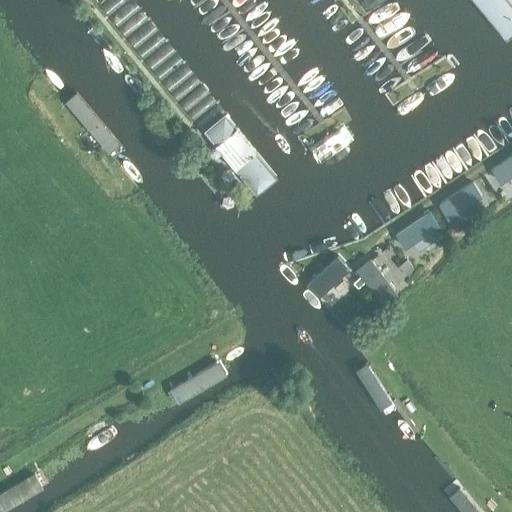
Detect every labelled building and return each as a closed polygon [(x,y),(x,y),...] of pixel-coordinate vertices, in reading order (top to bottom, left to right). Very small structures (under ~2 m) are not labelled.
[(511,0),(496,0),(511,17),(511,0)] [(65,98),(90,129),(101,121),(76,90),(65,98)] [(207,132),(232,162),(243,153),(217,123),(207,132)] [(510,173),(511,175),(511,150),(492,162),(502,178),(510,173)] [(459,211),(467,221),(496,195),(478,174),(474,177),(484,189),(459,211)] [(447,213),(483,192),(474,177),(438,198),(447,213)] [(428,226),(439,220),(432,207),(397,226),(412,252),(436,238),(428,226)] [(375,253),(355,264),(378,302),(397,290),(375,253)] [(317,282),(351,268),(346,254),(311,267),(317,282)] [(221,360),(186,380),(193,392),(228,372),(221,360)] [(363,382),(385,415),(397,408),(375,374),(363,382)] [(33,474),(0,493),(0,496),(5,506),(40,487),(33,474)]
